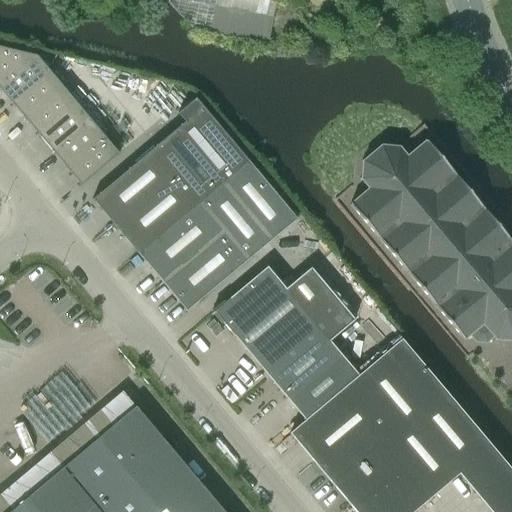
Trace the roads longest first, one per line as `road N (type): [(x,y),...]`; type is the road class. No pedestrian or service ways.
road 1 (unclassified): [(43,220),(296,511)]
road 2 (unknown): [(43,220),(184,100)]
